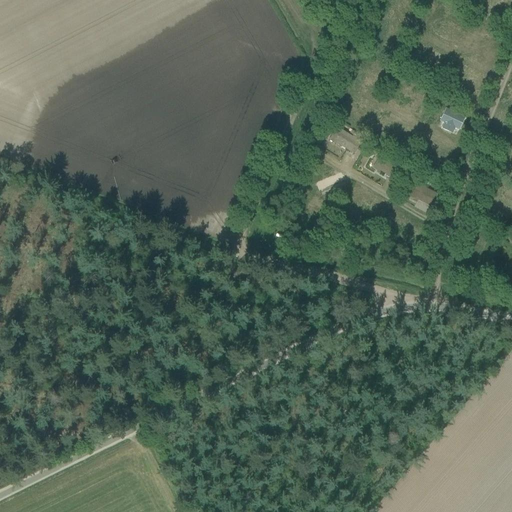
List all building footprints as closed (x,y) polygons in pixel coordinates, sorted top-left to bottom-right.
[(409,95),(422,103),(426,97),(412,90),(409,95)] [(453,133),(455,128),(461,130),(466,116),(445,108),(438,128),(453,133)] [(336,128),(329,139),(332,141),(333,143),(335,144),(337,144),(353,154),(360,143),(336,128)] [(351,132),(350,135),(358,140),(360,137),(351,132)] [(376,166),(375,168),(375,170),(377,171),(379,171),(394,180),(401,169),(383,158),(378,165),(376,166)] [(330,170),(316,196),(333,205),(347,180),(330,170)] [(413,195),(412,197),(412,199),(414,200),(416,199),(434,208),(440,197),(419,186),(415,194),(413,195)]
